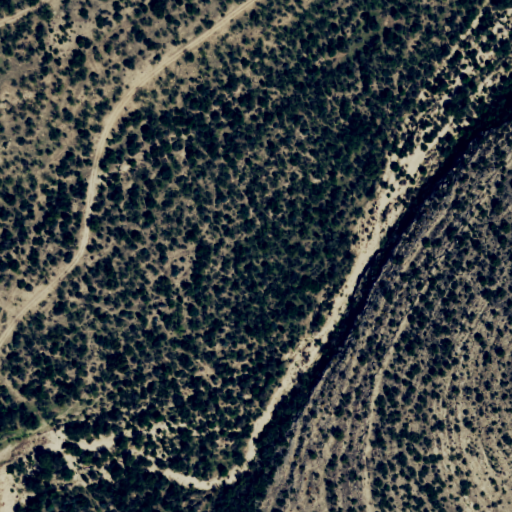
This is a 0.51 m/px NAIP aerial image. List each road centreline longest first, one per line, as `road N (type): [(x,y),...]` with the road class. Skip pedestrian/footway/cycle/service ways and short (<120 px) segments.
road 1 (track): [(0,456),(22,451),(66,416),(86,357),(91,158),(140,79),(273,0)]
road 2 (track): [(43,0),(37,74),(0,213)]
